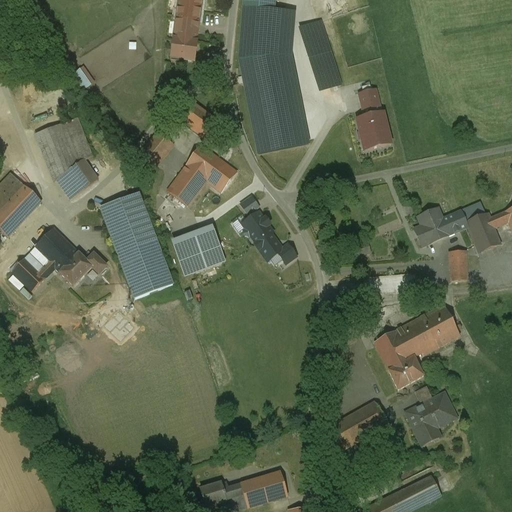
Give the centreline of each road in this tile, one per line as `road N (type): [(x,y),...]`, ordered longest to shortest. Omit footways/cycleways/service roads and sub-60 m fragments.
road 1 (unclassified): [(322,511),(311,413),(322,286),(307,239),(282,203)]
road 2 (track): [(71,511),(311,413)]
road 3 (unclassified): [(511,148),(282,203)]
road 4 (unclassified): [(282,203),(246,151),(228,97),(234,0)]
